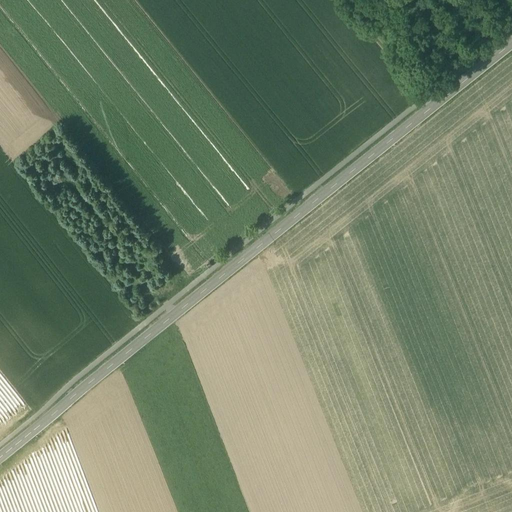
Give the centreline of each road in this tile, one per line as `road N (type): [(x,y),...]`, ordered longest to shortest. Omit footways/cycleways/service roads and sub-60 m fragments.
road 1 (tertiary): [(0,457),(511,41)]
road 2 (track): [(434,105),(348,0)]
